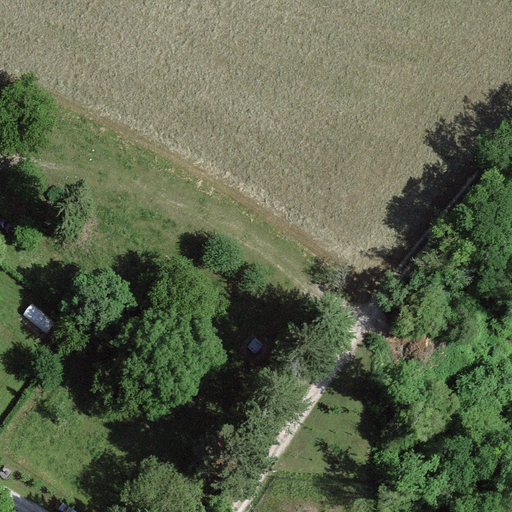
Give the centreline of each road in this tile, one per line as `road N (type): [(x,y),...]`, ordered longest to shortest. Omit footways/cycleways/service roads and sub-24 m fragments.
road 1 (track): [(236,511),(511,156)]
road 2 (track): [(377,328),(280,256),(177,199),(101,172),(0,152)]
